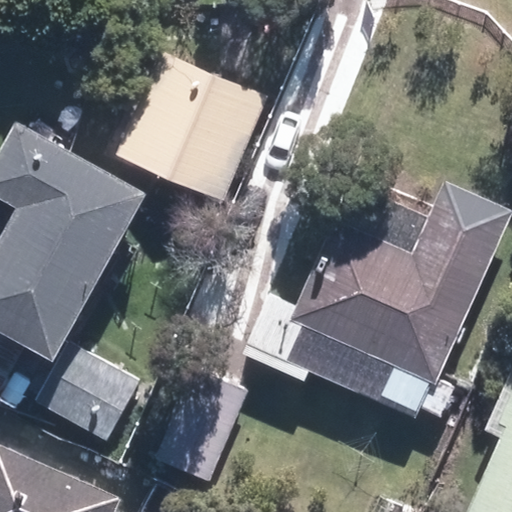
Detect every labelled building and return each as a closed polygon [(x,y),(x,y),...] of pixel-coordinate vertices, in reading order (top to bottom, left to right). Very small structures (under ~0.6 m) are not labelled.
[(280,97),(174,49),(126,156),(231,203),(280,97)] [(0,322),(59,355),(150,190),(18,118),(0,149),(0,193),(20,204),(0,241),(0,322)] [(451,371),(511,234),(511,194),(460,172),(427,247),(350,213),(308,308),(451,371)] [(153,373),(94,341),(64,398),(123,429),(153,373)] [(218,475),(259,383),(201,357),(160,450),(218,475)] [(511,511),(511,391),(500,419),(511,424),(511,425),(474,511),(511,511)] [(0,511),(129,511),(134,501),(8,446),(0,463),(0,511)]
